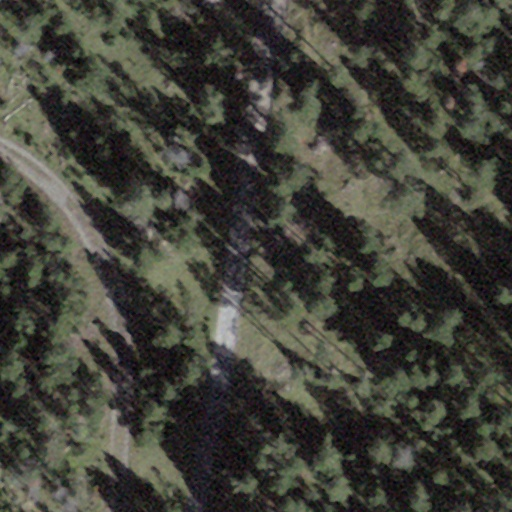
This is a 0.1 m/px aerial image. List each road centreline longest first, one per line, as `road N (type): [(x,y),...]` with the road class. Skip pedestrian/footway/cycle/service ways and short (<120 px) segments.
road 1 (track): [(278,0),(195,511)]
road 2 (track): [(0,131),(76,208),(134,314),(126,511)]
